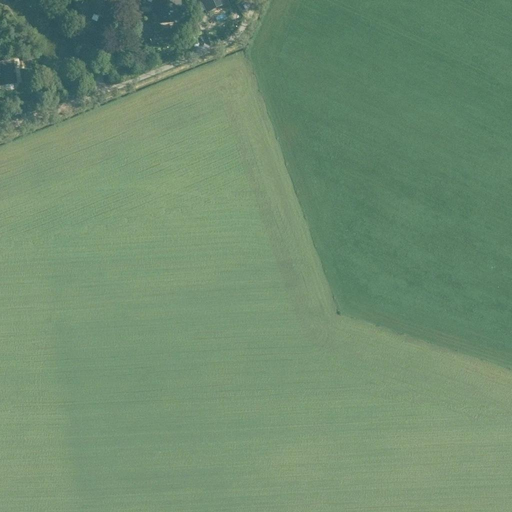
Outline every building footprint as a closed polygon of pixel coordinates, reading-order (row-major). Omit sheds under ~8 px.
[(93,0),(89,8),(105,15),(109,6),(113,8),(117,0),(93,0)] [(199,0),(200,2),(205,0),(209,10),(224,3),(222,0),(199,0)] [(160,12),(161,22),(177,21),(176,8),(179,8),(179,2),(155,3),(155,12),(160,12)] [(136,34),(136,36),(147,42),(148,41),(154,30),(142,23),(136,34)] [(13,62),(0,64),(0,85),(16,83),(13,62)]
